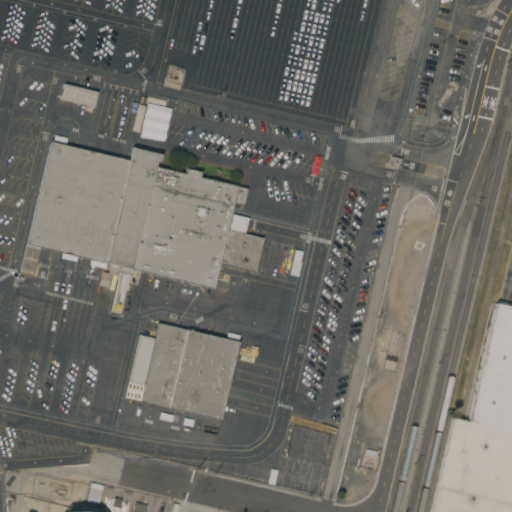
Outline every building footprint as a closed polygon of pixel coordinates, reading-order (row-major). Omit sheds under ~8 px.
[(59,99),(62,84),(96,92),(92,107),(59,99)] [(49,142),(128,161),(131,148),(160,155),(158,161),(155,160),(153,167),(183,174),(185,168),(200,172),(199,177),(246,189),(242,207),(231,204),(229,214),(247,218),(243,234),(261,238),(253,272),(217,264),(211,289),(130,270),(129,275),(115,272),(116,267),(39,248),(33,273),(19,270),(49,142)] [(120,279),(125,280),(117,311),(112,310),(120,279)] [(511,511),(429,511),(451,418),(466,422),(493,303),(495,303),(495,301),(511,304),(511,511)] [(137,335),(153,339),(157,323),(237,342),(219,420),(122,397),(137,335)] [(131,511),(134,503),(145,506),(143,511),(131,511)]
